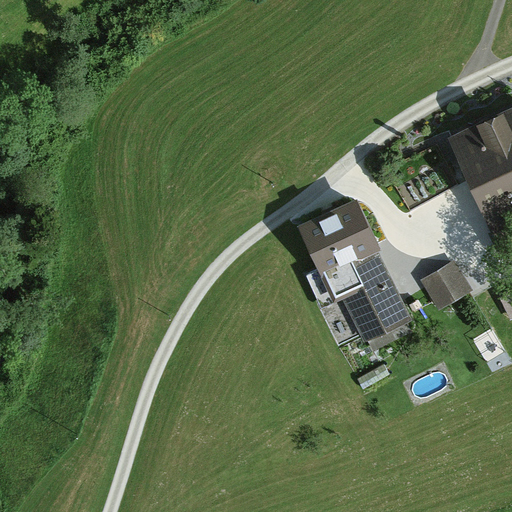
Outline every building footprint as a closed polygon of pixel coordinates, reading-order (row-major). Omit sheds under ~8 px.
[(511,102),(449,133),(490,217),(511,206),(511,102)] [(357,199),(298,226),(318,270),(320,275),(380,247),(357,199)] [(320,275),(318,270),(306,275),(339,345),(360,335),(364,344),(414,321),(380,247),(320,275)] [(455,258),(421,277),(439,308),(473,288),(455,258)] [(488,323),(470,334),(481,351),(499,340),(488,323)]
